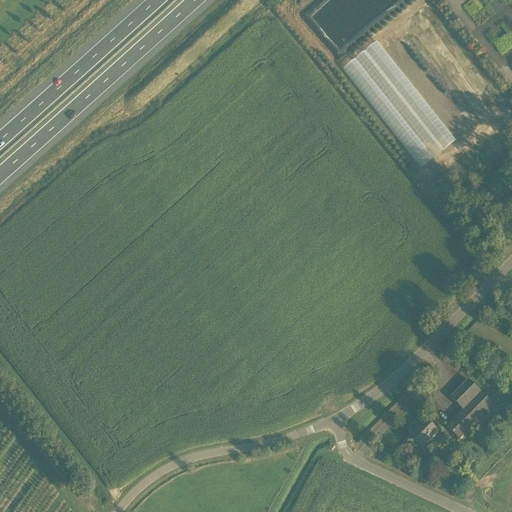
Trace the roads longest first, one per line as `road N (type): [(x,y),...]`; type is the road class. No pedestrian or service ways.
road 1 (motorway): [(0,174),(194,0)]
road 2 (unclassified): [(117,511),(158,474),(201,455),(269,444),(334,421)]
road 3 (unclassified): [(334,421),(389,385),(511,262)]
road 4 (motorway): [(155,0),(0,141)]
road 5 (unclassified): [(462,511),(356,461),(334,421)]
